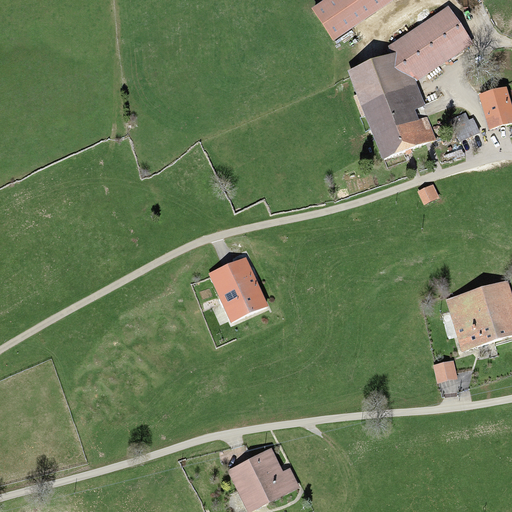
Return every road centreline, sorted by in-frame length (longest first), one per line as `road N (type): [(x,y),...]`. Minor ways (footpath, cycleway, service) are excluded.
road 1 (residential): [(511,156),(199,241),(0,350)]
road 2 (unclassified): [(0,498),(241,430),(511,398)]
